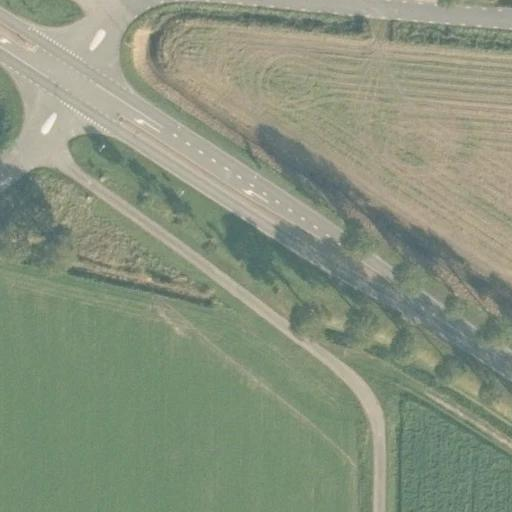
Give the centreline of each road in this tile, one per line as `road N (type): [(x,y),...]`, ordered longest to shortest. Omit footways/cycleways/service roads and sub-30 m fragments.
road 1 (primary): [(511,365),(72,80)]
road 2 (tertiary): [(511,16),(325,0)]
road 3 (tertiary): [(0,175),(33,143),(72,80)]
